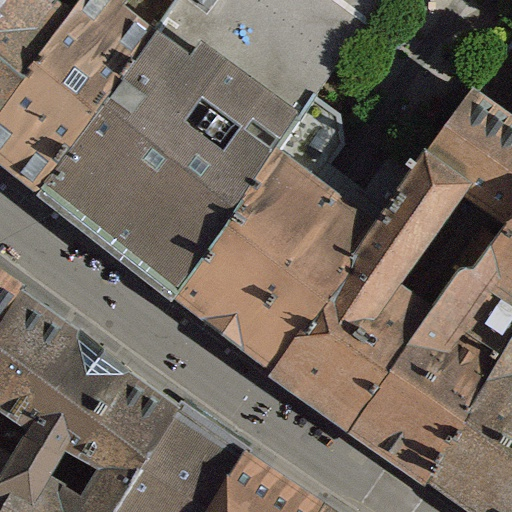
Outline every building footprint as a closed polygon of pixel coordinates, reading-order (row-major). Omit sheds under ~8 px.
[(46,0),(0,0),(0,107),(68,16),(46,0)] [(0,107),(0,155),(38,186),(152,30),(175,0),(80,0),(68,16),(0,107)] [(175,0),(152,30),(38,186),(176,295),(313,97),(367,21),(338,0),(175,0)] [(338,0),(367,21),(382,0),(338,0)] [(511,218),(511,37),(475,91),(425,161),(467,189),(482,201),(510,222),(511,218)] [(176,295),(276,369),(425,161),(405,146),(367,196),(327,164),(341,144),(337,116),(313,97),(176,295)] [(467,189),(425,161),(276,369),(334,410),(351,422),(422,322),(406,309),(387,295),(467,189)] [(492,511),(511,480),(511,222),(510,222),(484,260),(474,252),(422,322),(351,422),(476,511),(492,511)] [(0,329),(24,291),(0,274),(0,329)] [(111,511),(178,405),(24,291),(0,329),(0,511),(111,511)] [(210,511),(249,453),(178,405),(111,511),(210,511)] [(299,511),(309,495),(249,453),(210,511),(299,511)] [(511,511),(511,480),(492,511),(511,511)] [(334,511),(332,510),(309,495),(299,511),(334,511)]
